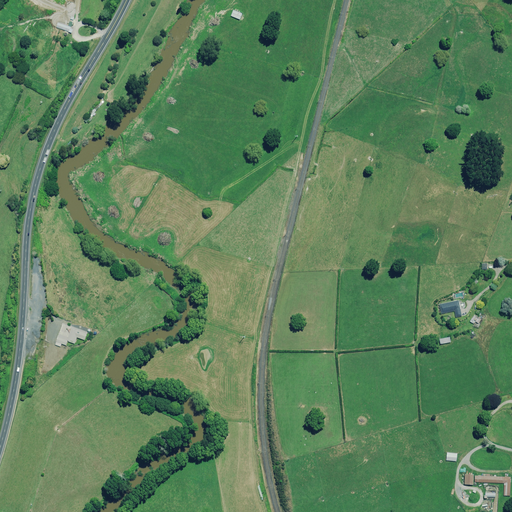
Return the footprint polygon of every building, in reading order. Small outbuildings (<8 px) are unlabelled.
[(242,14),(233,10),(230,16),(240,20),(242,14)] [(71,29),(72,28),(74,22),(70,21),(68,26),(58,23),(57,27),(72,33),(73,30),(71,29)] [(96,105),(94,108),(93,108),(89,112),(90,113),(84,121),(87,123),(88,121),(90,122),(92,120),(90,119),(92,117),(93,118),(94,117),(93,116),(94,115),(94,116),(96,114),(94,113),(99,107),(96,105)] [(461,316),(458,301),(439,305),(441,314),(455,311),(456,317),(461,316)] [(478,318),(473,315),(469,322),(471,324),(471,323),(473,324),(475,322),(478,324),(481,319),(478,318)] [(61,330),(56,345),(61,347),(62,344),(66,345),(68,341),(74,344),(76,337),(84,340),(87,334),(85,333),(86,331),(72,327),(68,338),(67,337),(69,333),(61,330)] [(457,454),(446,453),(446,460),(456,461),(457,454)] [(473,475),(464,475),(464,484),(473,485),(473,475)] [(510,477),(475,476),(475,482),(504,483),(504,486),(503,496),(509,496),(510,477)]
